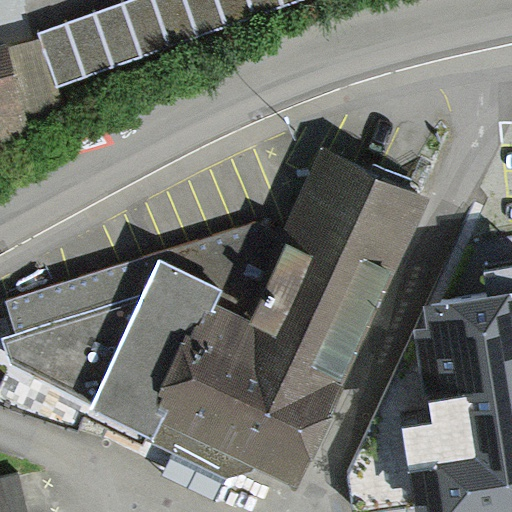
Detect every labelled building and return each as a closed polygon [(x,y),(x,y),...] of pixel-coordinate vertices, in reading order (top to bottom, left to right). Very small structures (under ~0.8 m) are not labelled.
[(121,0),(38,30),(42,41),(57,86),(292,0),(121,0)] [(42,41),(7,50),(25,114),(62,101),(57,86),(42,41)] [(0,135),(29,127),(25,114),(7,50),(5,45),(0,46),(0,135)] [(295,479),(433,202),(319,152),(282,238),(250,224),(0,296),(0,300),(9,333),(0,335),(0,348),(4,362),(231,475),(242,453),(295,479)] [(511,287),(428,301),(432,324),(421,326),(435,413),(408,417),(423,511),(511,497),(511,287)] [(26,511),(18,474),(0,477),(0,511),(26,511)]
